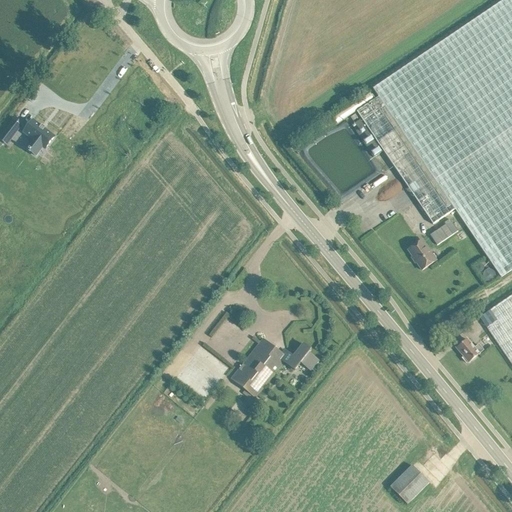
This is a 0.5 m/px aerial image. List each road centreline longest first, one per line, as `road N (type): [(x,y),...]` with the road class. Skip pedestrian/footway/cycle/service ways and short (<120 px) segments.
road 1 (secondary): [(511,473),(263,172)]
road 2 (unclassified): [(103,0),(196,112)]
road 3 (secondary): [(202,51),(241,154),(263,172)]
road 4 (secondary): [(263,172),(236,116),(224,46)]
